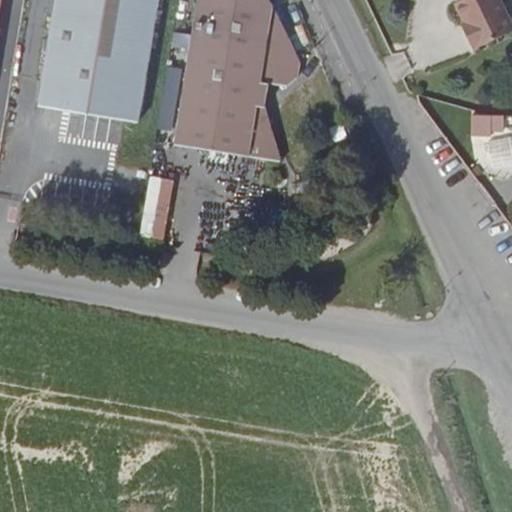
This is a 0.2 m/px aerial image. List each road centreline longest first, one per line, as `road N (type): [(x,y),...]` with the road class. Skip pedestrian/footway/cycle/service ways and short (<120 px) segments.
road 1 (unclassified): [(0,275),(373,335),(494,338)]
road 2 (tertiary): [(494,338),(329,0)]
